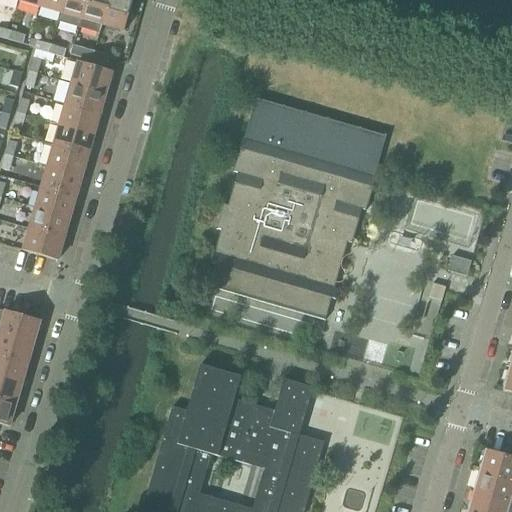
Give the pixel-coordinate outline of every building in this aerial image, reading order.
[(42,0),(41,7),(61,13),(64,0),(42,0)] [(59,20),(80,26),(87,0),(64,0),(61,13),(59,20)] [(87,0),(80,26),(101,32),(103,25),(109,0),(87,0)] [(133,0),(109,0),(103,25),(125,31),(133,0)] [(0,37),(9,40),(11,31),(0,27),(0,37)] [(11,31),(9,40),(23,44),(25,35),(11,31)] [(36,50),(50,53),(52,45),(38,41),(36,50)] [(52,45),(50,53),(64,57),(66,48),(52,45)] [(74,46),(72,55),(92,61),(95,53),(74,46)] [(95,53),(92,61),(106,65),(109,57),(95,53)] [(34,58),(30,72),(38,74),(42,60),(34,58)] [(78,62),(72,84),(107,94),(113,72),(78,62)] [(10,86),(19,88),(23,74),(14,71),(10,86)] [(38,74),(30,72),(26,86),(34,88),(38,74)] [(72,84),(66,104),(101,114),(107,94),(72,84)] [(387,135),(257,98),(244,139),(243,139),(233,172),(238,173),(228,207),(222,206),(216,227),(231,231),(224,256),(215,253),(212,264),(216,265),(209,287),(326,321),(332,299),(336,300),(339,289),(335,288),(348,242),(352,243),(362,209),(367,211),(376,178),(375,177),(387,135)] [(6,99),(2,113),(11,115),(15,101),(6,99)] [(22,99),(18,113),(26,116),(30,101),(22,99)] [(66,104),(60,125),(95,135),(101,114),(66,104)] [(11,115),(2,113),(0,119),(0,127),(7,129),(11,115)] [(26,116),(18,113),(14,127),(22,130),(26,116)] [(60,125),(54,146),(89,156),(95,135),(60,125)] [(10,140),(6,155),(14,157),(18,143),(10,140)] [(54,146),(48,167),(83,177),(89,156),(54,146)] [(14,157),(6,155),(2,168),(10,171),(14,157)] [(48,167),(42,187),(77,197),(83,177),(48,167)] [(42,187),(36,208),(70,218),(77,197),(42,187)] [(36,208),(30,229),(64,239),(70,218),(36,208)] [(64,239),(30,229),(23,251),(58,261),(64,239)] [(448,271),(468,277),(472,261),(453,256),(448,271)] [(433,284),(429,297),(442,301),(446,287),(433,284)] [(6,310),(0,332),(34,343),(41,321),(6,310)] [(0,332),(0,355),(28,363),(34,343),(0,332)] [(0,355),(0,377),(22,384),(28,363),(0,355)] [(304,511),(325,443),(300,435),(313,388),(284,379),(274,415),(258,411),(259,407),(235,400),(240,376),(201,365),(187,411),(173,407),(142,511),(304,511)] [(0,377),(0,400),(16,405),(22,384),(0,377)] [(16,405),(0,400),(0,423),(10,427),(16,405)] [(511,457),(486,450),(480,471),(511,479),(511,457)] [(511,479),(480,471),(475,490),(511,501),(511,496),(511,479)] [(475,490),(469,510),(476,511),(507,511),(511,501),(475,490)]
